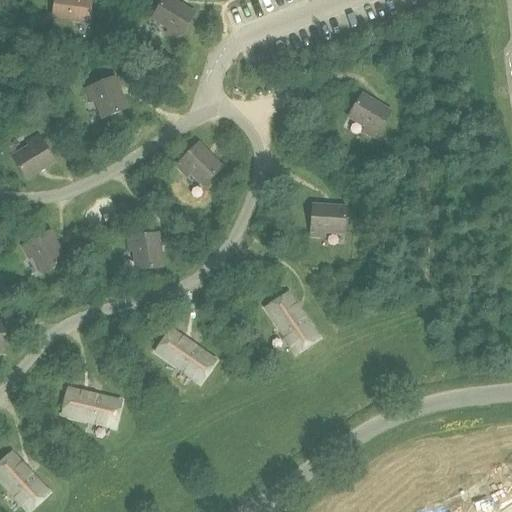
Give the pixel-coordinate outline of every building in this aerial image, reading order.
[(56,0),(54,17),(89,22),(92,0),(56,0)] [(172,0),(162,0),(152,19),(169,29),(166,33),(179,40),(195,14),(172,0)] [(95,100),(102,119),(127,109),(114,77),(85,89),(91,102),(95,100)] [(362,94),(348,117),(365,127),(362,131),(375,139),(391,112),(362,94)] [(29,146),(12,157),(25,179),(55,162),(39,135),(26,142),(29,146)] [(190,173),(203,187),(222,168),(198,144),(176,166),(186,176),(190,173)] [(325,232),(345,234),(346,207),(312,205),(310,236),(325,237),(325,232)] [(33,256),(43,274),(66,261),(50,231),(22,246),(29,259),(33,256)] [(133,251),(136,271),(162,267),(158,233),(127,237),(129,252),(133,251)] [(288,294),(266,309),(296,353),(318,338),(288,294)] [(171,330),(156,352),(199,383),(215,361),(171,330)] [(68,389),(62,415),(114,428),(120,402),(68,389)] [(12,453),(0,463),(0,480),(28,511),(48,493),(12,453)]
